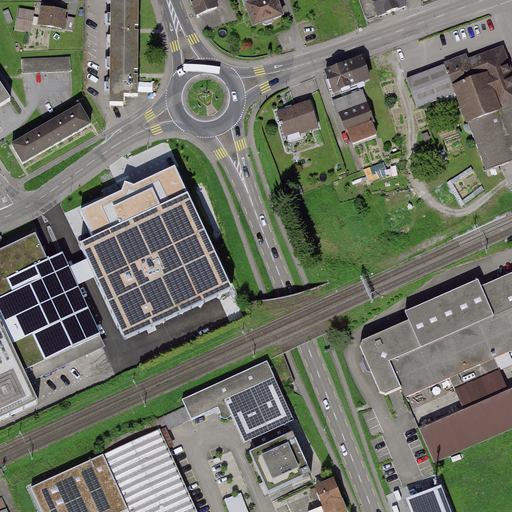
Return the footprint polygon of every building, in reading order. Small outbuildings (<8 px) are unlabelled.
[(111,0),(110,106),(124,106),(124,98),(137,98),(138,76),(138,32),(138,0),(111,0)] [(214,0),(188,0),(197,23),(219,13),(214,0)] [(278,0),(252,0),(243,3),(252,28),(284,17),(278,0)] [(356,0),(365,24),(405,9),(401,0),(356,0)] [(65,12),(38,8),(35,28),(62,32),(65,12)] [(32,13),(17,11),(14,33),(29,35),(32,13)] [(463,54),(400,78),(414,113),(451,100),(461,127),(465,125),(483,172),(511,161),(511,81),(499,47),(466,60),(463,54)] [(71,57),(21,59),(22,73),(46,72),(71,71),(71,57)] [(364,62),(325,76),(333,100),(372,86),(364,62)] [(0,108),(12,101),(0,84),(0,108)] [(376,137),(360,92),(331,103),(341,131),(345,130),(350,146),(376,137)] [(319,128),(310,101),(278,111),(286,136),(300,131),(301,134),(319,128)] [(80,106),(12,145),(23,165),(91,125),(80,106)] [(379,163),(366,168),(371,181),(383,176),(379,163)] [(94,277),(125,341),(231,291),(174,171),(85,214),(96,237),(79,245),(86,259),(94,277)] [(0,250),(0,418),(37,401),(23,372),(101,335),(78,285),(70,267),(63,252),(49,260),(36,233),(0,250)] [(86,259),(70,267),(78,285),(94,277),(86,259)] [(365,340),(361,347),(369,366),(380,393),(386,395),(394,392),(402,388),(406,398),(450,378),(456,391),(500,372),(494,359),(511,351),(511,273),(475,290),(472,283),(407,312),(410,320),(365,340)] [(267,361),(182,398),(192,420),(219,408),(223,418),(232,414),(245,443),(294,420),(267,361)] [(500,372),(456,391),(465,410),(420,429),(434,463),(511,429),(511,387),(508,389),(500,372)] [(159,429),(105,453),(130,511),(197,511),(171,453),(159,429)] [(250,453),(268,494),(312,474),(293,433),(250,453)] [(120,511),(127,509),(103,455),(32,488),(42,511),(120,511)] [(316,489),(310,491),(317,508),(307,511),(348,511),(333,478),(315,485),(316,489)] [(451,511),(441,485),(406,498),(411,511),(451,511)] [(248,511),(241,493),(224,500),(229,511),(248,511)]
